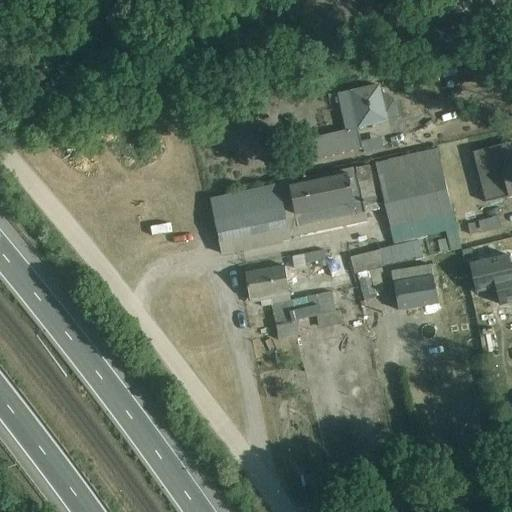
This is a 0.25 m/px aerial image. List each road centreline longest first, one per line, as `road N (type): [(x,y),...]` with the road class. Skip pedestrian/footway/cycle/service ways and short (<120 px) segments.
road 1 (unclassified): [(0,147),(292,511)]
road 2 (motorway): [(198,511),(0,250)]
road 3 (unknown): [(122,299),(210,262),(253,400),(252,462)]
road 4 (motorway): [(0,397),(84,511)]
road 5 (unclassified): [(511,484),(377,511)]
